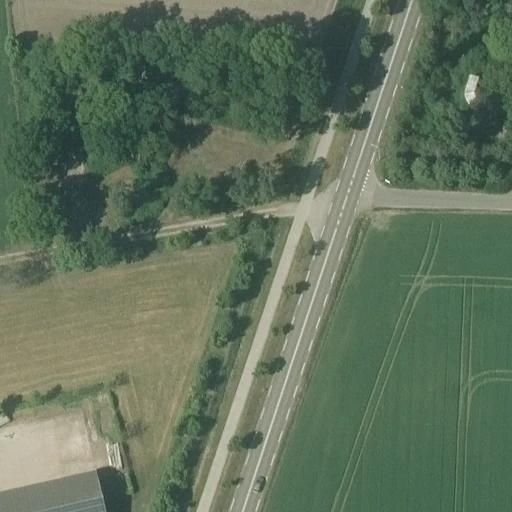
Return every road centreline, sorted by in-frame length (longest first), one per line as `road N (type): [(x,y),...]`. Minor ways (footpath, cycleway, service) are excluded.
road 1 (primary): [(247,511),(418,0)]
road 2 (track): [(351,191),(112,245),(0,258)]
road 3 (track): [(351,191),(511,202)]
